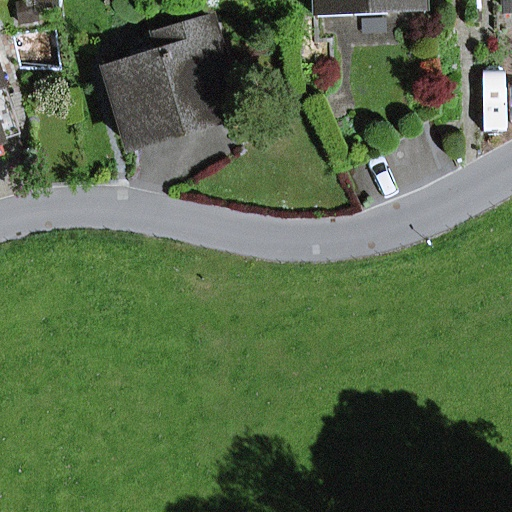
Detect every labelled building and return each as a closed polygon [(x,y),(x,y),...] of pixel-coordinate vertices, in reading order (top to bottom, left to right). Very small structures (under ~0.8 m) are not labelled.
[(430,12),(429,0),(314,0),(315,15),(430,12)] [(196,130),(192,119),(237,105),(211,21),(132,46),(135,56),(107,65),(133,149),(196,130)] [(383,139),(386,144),(358,157),(327,92),(319,96),(355,170),(398,149),(396,145),(442,117),(439,43),(427,43),(430,111),(406,123),(408,127),(383,139)] [(0,157),(6,156),(0,139),(0,134),(20,128),(0,66),(0,157)] [(192,119),(196,130),(240,116),(237,105),(192,119)]
